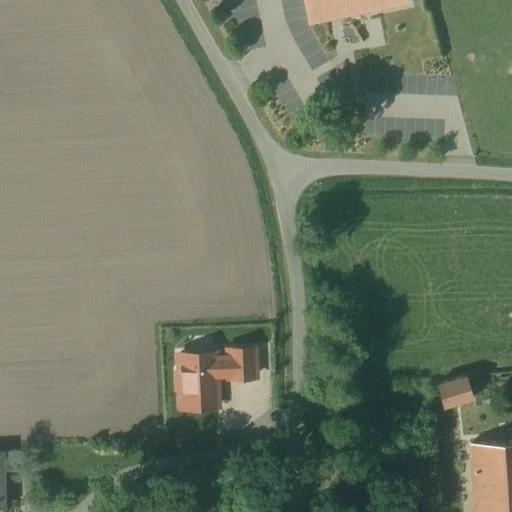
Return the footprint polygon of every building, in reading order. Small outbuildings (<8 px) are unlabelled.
[(404,0),(302,0),(307,22),(405,1),(404,0)] [(176,346),(177,408),(221,407),(221,377),(258,376),(257,344),(176,346)] [(470,374),(430,386),(440,411),(479,399),(470,374)] [(475,505),(511,502),(511,440),(471,443),(475,505)] [(511,511),(511,502),(475,505),(474,511),(511,511)]
